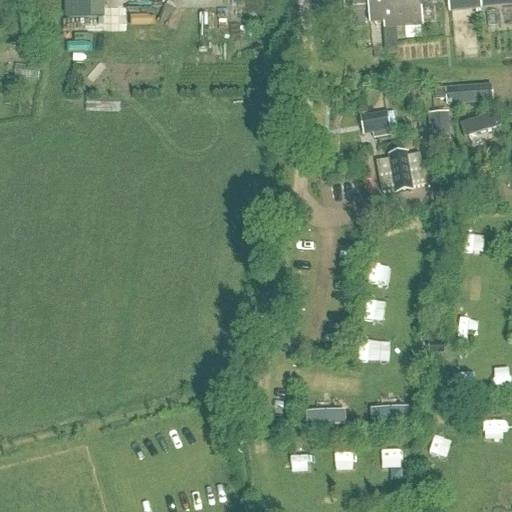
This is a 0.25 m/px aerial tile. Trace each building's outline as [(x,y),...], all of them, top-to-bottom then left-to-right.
[(423,27),(421,0),(345,0),(347,16),(369,14),(370,26),(385,25),(385,29),(423,27)] [(511,7),(511,0),(448,0),(449,14),(511,7)] [(494,106),(492,87),(447,91),(448,109),(494,106)] [(390,116),(373,119),(377,141),(394,138),(390,116)] [(451,143),(450,116),(429,117),(431,144),(451,143)] [(424,189),(419,158),(406,160),(406,155),(387,159),(387,163),(375,165),(381,198),(392,195),(393,199),(413,195),(412,191),(424,189)] [(318,462),(292,462),(291,473),(317,474),(318,462)]
